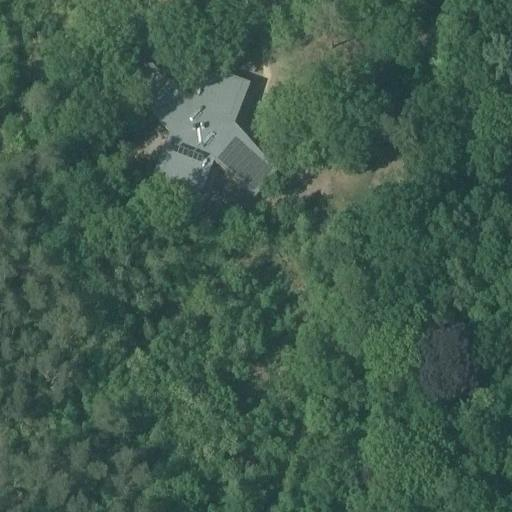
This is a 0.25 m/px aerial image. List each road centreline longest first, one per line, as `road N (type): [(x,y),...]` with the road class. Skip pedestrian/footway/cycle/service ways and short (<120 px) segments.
road 1 (track): [(349,511),(369,253),(322,182),(287,92),(269,12)]
road 2 (track): [(0,62),(323,0)]
road 3 (track): [(511,261),(355,440)]
